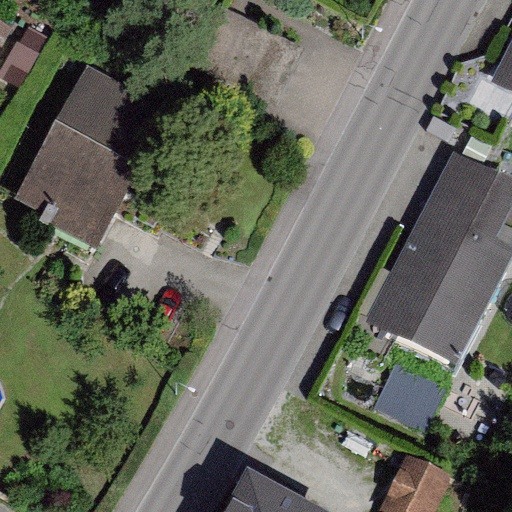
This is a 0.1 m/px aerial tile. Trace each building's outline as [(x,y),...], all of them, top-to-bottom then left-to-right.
[(236,27),(217,81),(285,105),(304,51),(236,27)] [(0,63),(14,38),(0,30),(0,63)] [(511,50),(492,88),(511,98),(511,50)] [(174,121),(89,74),(12,213),(98,260),(174,121)] [(511,225),(511,188),(454,159),(366,330),(458,377),(511,274),(511,257),(499,251),(511,225)] [(382,511),(442,511),(455,485),(406,462),(382,511)] [(298,511),(249,485),(234,511),(298,511)]
